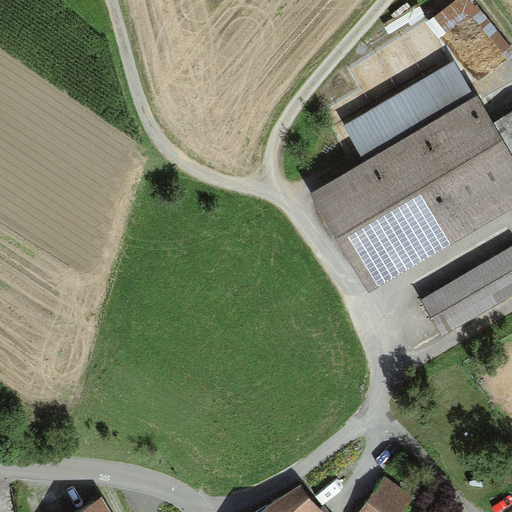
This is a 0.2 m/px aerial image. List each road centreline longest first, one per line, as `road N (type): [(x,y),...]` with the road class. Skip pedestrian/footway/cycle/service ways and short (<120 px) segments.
road 1 (track): [(262,185),(290,205),(371,351),(375,395),(362,421)]
road 2 (track): [(262,185),(183,164),(145,123),(108,0)]
road 3 (track): [(385,0),(274,132),(262,185)]
road 4 (residential): [(0,462),(124,472),(171,488),(201,511)]
road 5 (track): [(362,421),(282,484),(214,511)]
road 6 (track): [(474,511),(362,421)]
